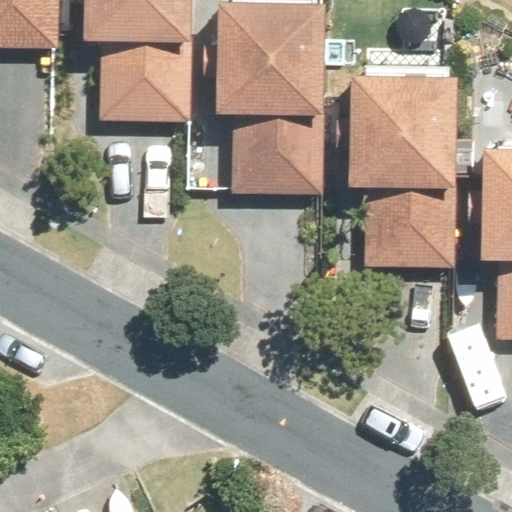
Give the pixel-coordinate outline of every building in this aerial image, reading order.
[(0,0),(0,41),(60,43),(60,0),(0,0)] [(193,0),(86,0),(85,31),(102,32),(101,114),(192,116),(193,0)] [(218,0),(218,105),(236,105),(234,188),(325,190),(325,0),(218,0)] [(368,179),(366,261),(457,262),(458,68),(352,64),(350,178),(368,179)] [(501,251),(498,332),(511,332),(511,138),(485,137),(482,251),(501,251)]
